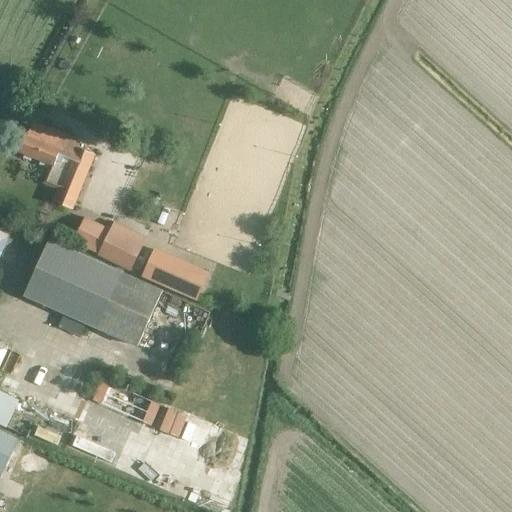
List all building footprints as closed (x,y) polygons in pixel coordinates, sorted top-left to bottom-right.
[(72,210),(94,155),(61,142),(64,135),(33,123),(27,137),(25,136),(18,153),(50,166),(43,183),(57,189),(52,202),(72,210)] [(85,219),(73,242),(98,255),(97,256),(133,273),(143,250),(148,238),(113,222),(109,231),(85,219)] [(0,260),(10,235),(0,231),(0,260)] [(24,296),(138,347),(164,290),(50,239),(24,296)] [(197,300),(201,291),(185,285),(192,269),(154,253),(144,276),(197,300)] [(0,367),(9,347),(0,342),(0,367)] [(0,391),(0,425),(6,428),(19,401),(0,391)] [(0,475),(1,476),(18,440),(0,431),(0,475)]
